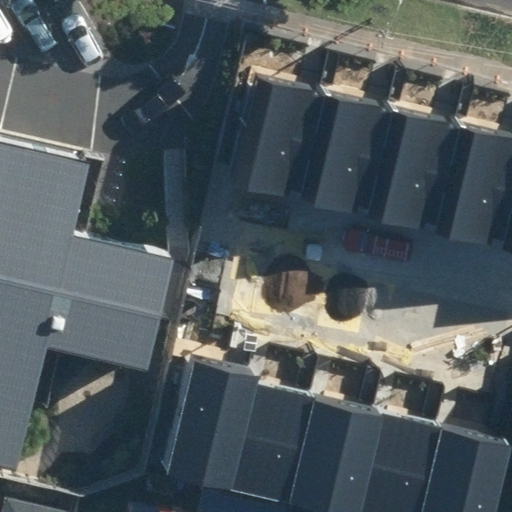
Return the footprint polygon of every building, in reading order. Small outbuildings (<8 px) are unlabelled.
[(511,131),(257,73),(231,189),(511,253),(511,131)] [(103,164),(0,140),(0,462),(23,468),(50,350),(160,375),(186,261),(86,239),(103,164)] [(511,375),(511,360),(488,327),(460,348),(491,391),(511,375)] [(160,478),(309,511),(496,511),(511,444),(511,436),(186,362),(160,478)] [(0,511),(66,511),(71,491),(0,473),(0,511)] [(249,511),(143,487),(136,511),(249,511)]
